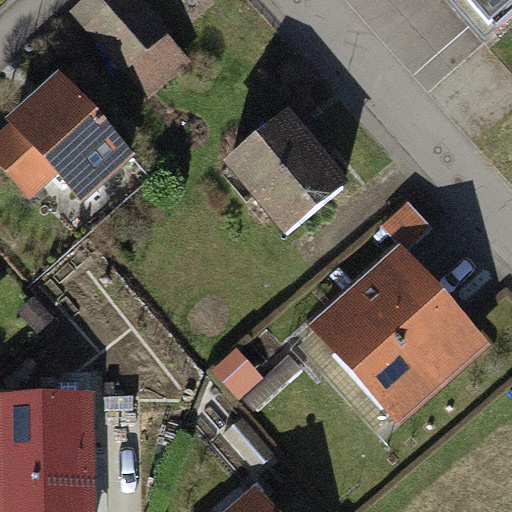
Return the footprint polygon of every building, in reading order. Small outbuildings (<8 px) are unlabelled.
[(138,0),(116,0),(92,20),(159,100),(196,69),(138,0)] [(511,25),(511,0),(463,0),(498,38),(511,25)] [(150,166),(72,77),(0,138),(0,152),(37,195),(62,173),(96,212),(150,166)] [(352,188),(295,120),(233,171),(290,240),(352,188)] [(414,250),(325,330),(405,419),(494,340),(414,250)] [(96,511),(93,389),(0,392),(0,511),(96,511)] [(292,511),(265,478),(222,511),(292,511)]
